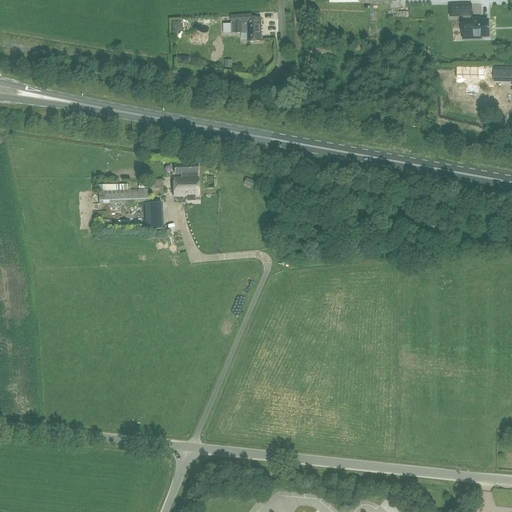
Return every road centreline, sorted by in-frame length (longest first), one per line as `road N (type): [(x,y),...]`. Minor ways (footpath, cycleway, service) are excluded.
road 1 (unclassified): [(281,0),(281,60),(256,87),(4,44)]
road 2 (unclassified): [(511,481),(191,447)]
road 3 (unclassified): [(191,447),(266,264),(255,254),(200,257),(180,221)]
road 4 (primary): [(511,181),(226,129)]
road 5 (primary): [(226,129),(0,78)]
road 6 (primary): [(0,99),(143,125),(226,129)]
road 7 (unclassified): [(191,447),(0,427)]
